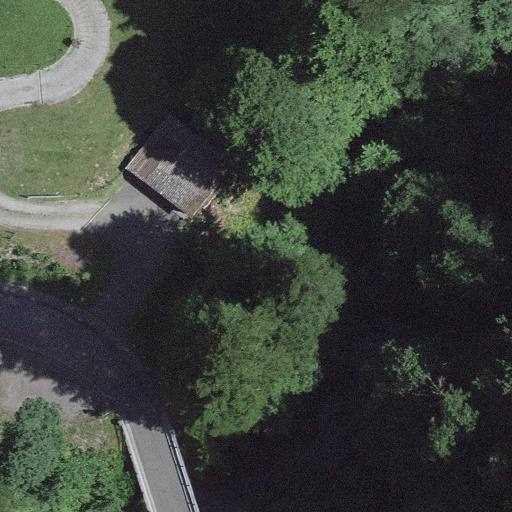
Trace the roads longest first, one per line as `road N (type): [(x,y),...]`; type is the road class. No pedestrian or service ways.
road 1 (tertiary): [(178,511),(147,409),(124,367),(103,349),(0,316)]
road 2 (track): [(103,349),(149,308),(147,236),(0,205)]
road 3 (track): [(0,89),(57,85),(98,40),(80,0)]
